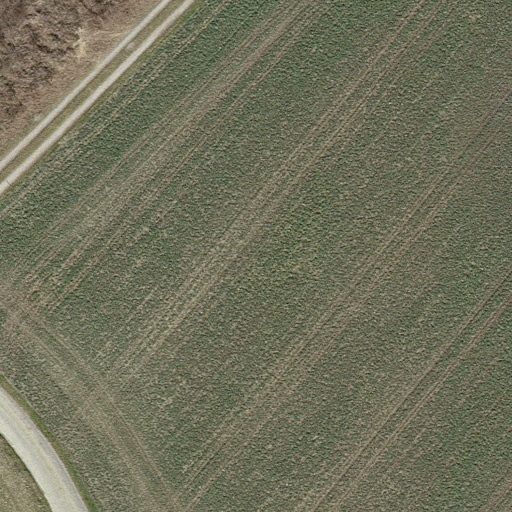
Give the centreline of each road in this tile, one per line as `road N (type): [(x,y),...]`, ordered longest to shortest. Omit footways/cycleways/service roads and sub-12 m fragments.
road 1 (track): [(0,181),(182,0)]
road 2 (track): [(72,511),(0,407)]
